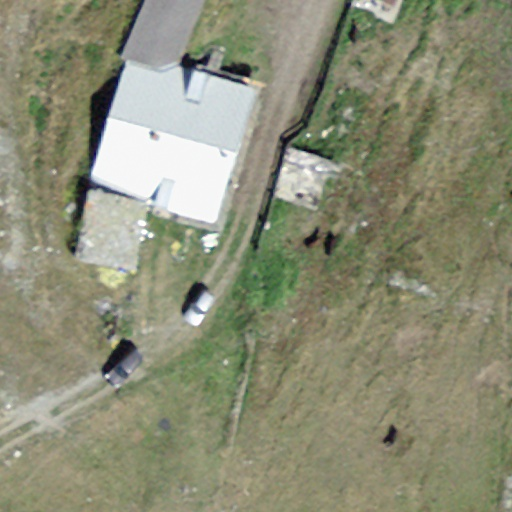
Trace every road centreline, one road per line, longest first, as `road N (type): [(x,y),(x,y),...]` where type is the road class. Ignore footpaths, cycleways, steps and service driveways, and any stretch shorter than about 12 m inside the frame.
road 1 (track): [(320,0),(210,305),(165,369)]
road 2 (track): [(165,369),(0,458)]
